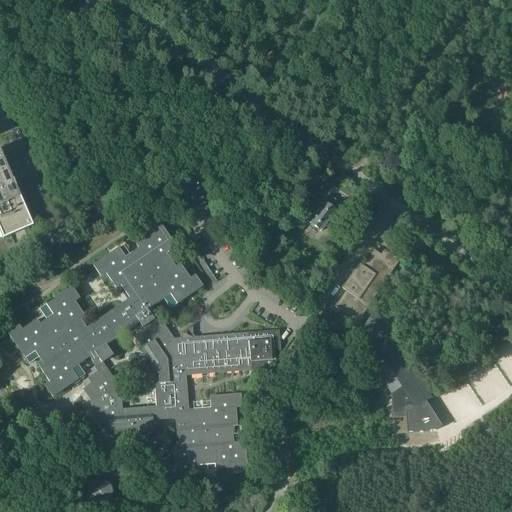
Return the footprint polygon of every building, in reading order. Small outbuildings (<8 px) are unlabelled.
[(0,231),(3,239),(11,235),(32,226),(20,196),(22,195),(15,180),(11,182),(9,179),(12,178),(0,150),(0,231)] [(117,190),(112,176),(67,191),(69,198),(69,199),(70,199),(72,206),(74,212),(87,207),(85,201),(117,190)] [(323,203),(311,219),(308,223),(321,232),(336,212),(334,210),(339,203),(330,197),(325,204),(323,203)] [(248,370),(275,368),(274,355),(272,355),(272,350),(280,350),(278,331),(262,332),(262,324),(242,326),(242,334),(194,338),(188,328),(181,333),(182,339),(174,339),(151,307),(170,293),(177,303),(202,286),(195,276),(190,279),(179,264),(175,267),(165,253),(175,246),(158,222),(148,229),(151,234),(136,244),(139,248),(125,258),(118,248),(93,265),(101,276),(106,272),(116,287),(120,284),(133,303),(129,306),(126,302),(91,326),(94,331),(90,334),(80,319),(84,316),(74,302),(79,298),(72,288),(47,305),(54,315),(39,325),(36,320),(22,330),(18,325),(8,333),(25,357),(35,350),(45,365),(40,368),(50,383),(45,386),(53,396),(77,379),(70,369),(90,356),(100,370),(90,377),(93,382),(83,389),(90,399),(91,413),(97,412),(98,424),(104,424),(105,430),(111,429),(111,435),(154,432),(153,426),(159,425),(159,419),(176,418),(178,447),(173,448),(174,466),(168,466),(169,479),(199,476),(198,464),(216,463),(216,468),(234,467),(235,473),(247,472),(245,442),(233,443),(231,425),(237,425),(235,407),(241,407),(240,394),(210,396),(211,408),(188,410),(185,375),(248,370)] [(362,330),(364,335),(372,346),(365,351),(393,394),(392,394),(394,417),(407,416),(408,432),(437,430),(443,426),(433,410),(436,404),(379,316),(368,308),(398,265),(386,257),(375,249),(364,265),(360,263),(343,288),(347,291),(336,306),(359,322),(365,313),(370,317),(362,330)] [(401,260),(392,254),(390,252),(386,257),(398,265),(401,260)] [(333,310),(319,332),(329,338),(343,317),(333,310)] [(88,491),(89,498),(94,502),(100,504),(106,503),(111,498),(112,492),(111,486),(107,482),(101,480),(95,481),(90,485),(88,491)]
